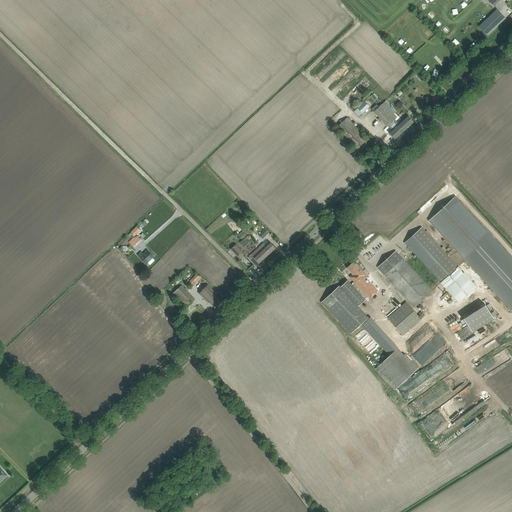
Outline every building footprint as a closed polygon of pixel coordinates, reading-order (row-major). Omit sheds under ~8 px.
[(497,9),(479,26),(487,35),(506,18),(505,17),(499,11),(497,9)] [(353,111),(359,117),(370,106),(364,100),(356,107),(357,108),(353,111)] [(374,111),(387,126),(397,117),(383,102),(374,111)] [(414,122),(410,118),(408,115),(389,133),(395,139),(414,122)] [(371,144),(368,140),(347,117),(336,127),(360,154),(371,144)] [(456,196),(430,219),(466,258),(492,235),(456,196)] [(131,232),(134,236),(140,230),(137,227),(131,232)] [(421,228),(405,243),(441,283),(443,281),(446,284),(459,273),(456,269),(457,267),(421,228)] [(259,235),(263,239),(269,232),(265,229),(259,235)] [(238,235),(242,239),(246,235),(243,231),(238,235)] [(134,237),(129,242),(133,246),(141,239),(137,235),(136,237),(135,236),(134,237)] [(257,249),(265,258),(276,248),(270,242),(266,246),(263,243),(257,249)] [(243,251),(236,244),(231,249),(238,256),(243,251)] [(258,262),(259,263),(265,258),(257,249),(248,257),(255,264),(258,262)] [(144,253),(144,254),(140,257),(146,264),(148,262),(150,265),(155,261),(152,258),(154,257),(148,250),(144,253)] [(396,251),(378,267),(414,307),(432,291),(396,251)] [(350,277),(353,280),(362,272),(354,262),(347,268),(353,274),(350,277)] [(353,280),(370,298),(378,291),(364,276),(365,275),(362,272),(353,280)] [(197,273),(193,278),(197,282),(201,277),(197,273)] [(322,302),(351,334),(368,318),(358,307),(366,299),(348,280),(340,287),(339,286),(322,302)] [(468,295),(467,293),(467,292),(466,290),(464,287),(462,286),(460,284),(456,284),(454,284),(451,285),(448,286),(445,289),(444,292),(443,294),(443,297),(443,299),(445,303),(448,306),(451,308),(454,309),(457,308),(460,308),(463,306),(464,305),(466,302),(467,300),(468,297),(468,295)] [(195,299),(181,285),(171,295),(185,309),(177,316),(183,321),(196,308),(191,303),(195,299)] [(209,302),(215,308),(222,301),(216,295),(217,294),(208,285),(199,293),(208,303),(209,302)] [(388,318),(403,335),(422,319),(406,302),(388,318)] [(472,332),(497,319),(489,304),(461,319),(464,324),(467,322),(472,332)] [(375,369),(395,390),(419,368),(371,316),(367,320),(362,325),(390,355),(375,369)]
